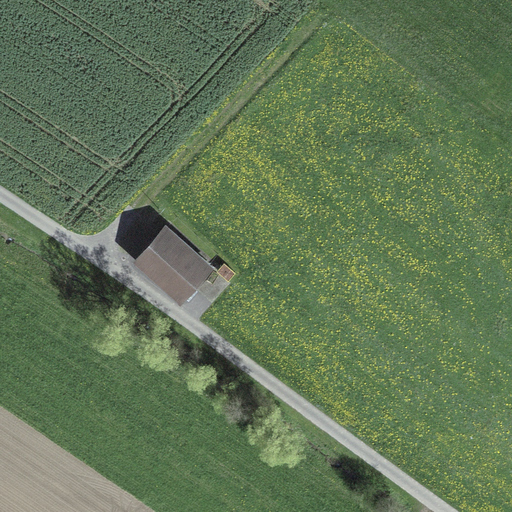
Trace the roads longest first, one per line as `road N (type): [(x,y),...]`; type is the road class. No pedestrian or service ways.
road 1 (track): [(447,511),(0,191)]
road 2 (track): [(95,252),(321,14)]
